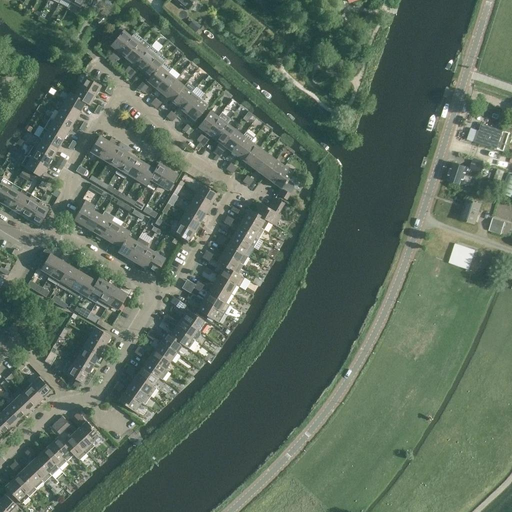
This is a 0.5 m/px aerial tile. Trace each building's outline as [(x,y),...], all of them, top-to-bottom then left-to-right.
[(176,0),(177,0),(176,1),(181,6),(182,5),(188,9),(190,7),(192,8),(198,1),(195,0),(176,0)] [(193,20),(187,26),(187,27),(189,29),(194,33),(200,26),(193,20)] [(109,37),(113,41),(110,45),(118,52),(131,37),(120,27),(109,37)] [(126,59),(142,39),(135,33),(131,37),(118,52),(115,55),(111,61),(114,64),(117,60),(118,60),(122,55),(126,59)] [(131,69),(134,65),(150,46),(142,39),(126,59),(130,62),(126,67),(126,68),(123,72),(126,74),(131,68),(131,69)] [(141,72),(158,52),(150,46),(134,65),(141,72)] [(141,72),(149,78),(163,62),(166,59),(158,52),(141,72)] [(146,81),(155,88),(167,72),(168,73),(171,69),(163,62),(149,78),(146,81)] [(175,79),(168,73),(167,72),(155,88),(163,94),(175,79)] [(80,86),(95,95),(101,86),(86,77),(80,86)] [(175,79),(163,94),(170,101),(183,86),(175,79)] [(115,86),(111,84),(106,92),(110,94),(115,86)] [(140,90),(143,93),(148,87),(144,84),(140,90)] [(85,102),(85,103),(89,105),(95,95),(80,86),(75,95),(74,96),(85,102)] [(183,86),(170,101),(178,108),(191,92),(183,86)] [(80,111),(85,103),(85,102),(74,96),(75,95),(70,92),(64,102),(80,111)] [(191,92),(178,108),(186,114),(199,99),(191,92)] [(199,99),(186,114),(195,121),(208,106),(199,99)] [(80,111),(64,102),(58,111),(74,121),(80,111)] [(197,127),(206,133),(218,117),(209,110),(197,127)] [(58,111),(53,120),(53,121),(68,130),(74,121),(58,111)] [(203,145),(210,136),(214,139),(226,123),(227,123),(230,119),(221,113),(218,117),(206,133),(204,136),(199,142),(203,145)] [(44,128),(63,139),(68,130),(53,121),(49,118),(44,128)] [(220,148),(222,145),(234,129),(227,123),(226,123),(214,139),(219,143),(213,152),(215,154),(220,148)] [(505,131),(480,123),(474,141),(499,149),(505,131)] [(185,132),(190,127),(187,124),(182,130),(185,132)] [(44,128),(38,137),(57,149),(63,139),(44,128)] [(242,135),(234,129),(222,145),(230,151),(242,135)] [(243,135),(242,135),(230,151),(239,158),(251,141),(254,138),(246,132),(243,135)] [(109,142),(105,140),(99,136),(89,151),(99,157),(109,142)] [(33,147),(52,158),(57,149),(38,137),(33,147)] [(108,163),(118,147),(113,145),(115,141),(111,138),(109,142),(99,157),(108,163)] [(239,158),(247,164),(259,147),(251,141),(239,158)] [(52,158),(33,147),(27,156),(46,167),(52,158)] [(118,147),(108,163),(117,168),(127,153),(118,147)] [(259,147),(247,164),(255,170),(267,154),(259,147)] [(127,153),(117,168),(118,168),(115,172),(124,178),(127,174),(136,158),(127,153)] [(276,160),(267,154),(255,170),(264,176),(276,160)] [(20,165),(25,168),(40,177),(46,167),(27,156),(26,155),(20,165)] [(483,168),(483,167),(483,166),(482,166),(484,160),(474,157),(472,164),(471,169),(453,163),(448,180),(463,185),(467,171),(481,175),(483,168)] [(136,179),(145,164),(136,158),(127,174),(136,179)] [(272,182),(284,166),(276,160),(264,176),(272,182)] [(158,184),(168,169),(158,163),(154,169),(149,178),(150,179),(147,183),(156,188),(158,184)] [(145,164),(136,179),(146,185),(147,183),(150,179),(149,178),(154,169),(145,164)] [(75,171),(82,176),(86,170),(79,166),(75,171)] [(293,184),(288,180),(293,173),(284,166),(272,182),(280,188),(279,190),(288,196),(290,193),(294,188),(293,184)] [(168,169),(158,184),(168,190),(177,175),(168,169)] [(28,179),(31,175),(23,170),(19,175),(27,180),(28,179)] [(511,194),(511,173),(510,173),(502,191),(511,194)] [(0,201),(1,203),(13,183),(0,175),(0,201)] [(46,191),(47,190),(49,186),(41,181),(38,187),(46,191)] [(1,203),(10,208),(22,189),(13,183),(1,203)] [(182,186),(178,184),(172,193),(176,196),(180,190),(182,186)] [(107,185),(105,189),(114,194),(117,191),(107,185)] [(195,194),(211,204),(217,194),(201,185),(195,194)] [(10,208),(20,214),(31,195),(22,189),(10,208)] [(279,190),(276,194),(286,200),(288,196),(279,190)] [(115,195),(124,200),(126,196),(117,191),(115,195)] [(172,193),(167,203),(171,205),(172,206),(178,197),(176,196),(172,193)] [(190,204),(205,213),(211,204),(195,194),(190,204)] [(20,214),(29,219),(40,200),(31,195),(20,214)] [(274,197),(271,203),(281,208),(284,203),(274,197)] [(39,225),(48,210),(50,206),(40,200),(29,219),(39,225)] [(144,205),(137,200),(136,202),(133,206),(141,210),(144,205)] [(481,205),(468,200),(462,219),(475,224),(481,205)] [(81,229),(83,225),(93,210),(95,207),(85,201),(73,220),(79,223),(77,226),(81,229)] [(165,214),(171,205),(167,203),(161,212),(165,214)] [(265,219),(268,222),(274,225),(280,216),(283,215),(281,208),(278,213),(268,208),(261,203),(255,212),(255,213),(265,219)] [(281,208),(271,203),(268,208),(278,213),(281,208)] [(184,213),(200,222),(205,213),(190,204),(184,213)] [(243,218),(263,230),(268,222),(265,219),(255,213),(255,212),(248,208),(243,218)] [(93,210),(83,225),(93,231),(102,216),(93,210)] [(102,216),(93,231),(97,234),(95,237),(100,240),(102,236),(113,217),(104,212),(103,214),(102,216)] [(179,222),(194,231),(200,222),(184,213),(179,222)] [(111,242),(120,226),(122,223),(113,217),(102,236),(111,242)] [(154,224),(160,227),(163,221),(157,218),(154,224)] [(238,226),(258,239),(263,230),(243,218),(238,226)] [(505,223),(493,219),(489,231),(501,235),(505,223)] [(194,231),(179,222),(172,233),(183,240),(184,238),(188,241),(194,231)] [(232,235),(250,245),(253,247),(258,239),(238,226),(237,227),(233,224),(231,229),(234,232),(232,235)] [(111,242),(120,247),(127,236),(128,237),(130,232),(120,226),(111,242)] [(217,238),(224,242),(227,244),(245,254),(250,245),(232,235),(230,240),(226,237),(225,238),(219,235),(217,238)] [(127,257),(136,242),(128,237),(127,236),(120,247),(117,251),(127,257)] [(136,242),(127,257),(136,262),(145,247),(146,247),(148,243),(139,237),(136,242)] [(222,252),(239,263),(245,254),(227,244),(222,252)] [(450,263),(470,270),(477,251),(456,244),(450,263)] [(145,268),(155,253),(146,247),(145,247),(136,262),(145,268)] [(42,260),(37,267),(50,275),(59,259),(51,255),(53,251),(49,249),(44,250),(39,259),(42,260)] [(242,265),(239,263),(222,252),(216,262),(223,266),(234,272),(234,271),(237,273),(242,265)] [(155,253),(145,268),(155,274),(165,259),(155,253)] [(59,259),(50,275),(47,279),(56,284),(68,265),(59,259)] [(68,265),(56,284),(66,290),(77,270),(68,265)] [(223,266),(218,274),(235,285),(239,287),(244,278),(241,276),(241,275),(237,273),(234,271),(234,272),(223,266)] [(77,270),(66,290),(75,296),(78,291),(87,276),(77,270)] [(230,293),(235,285),(218,274),(213,283),(230,293)] [(96,281),(87,276),(78,291),(87,297),(90,293),(89,293),(96,281)] [(89,293),(90,293),(98,298),(108,283),(98,277),(96,281),(89,293)] [(117,288),(108,283),(98,298),(96,302),(106,308),(108,304),(117,288)] [(208,292),(225,302),(230,293),(213,283),(208,292)] [(34,285),(32,289),(39,293),(41,289),(34,285)] [(121,310),(127,301),(124,300),(127,294),(117,288),(108,304),(118,310),(118,309),(121,310)] [(203,301),(224,313),(229,305),(225,302),(208,292),(203,301)] [(181,310),(184,305),(173,296),(169,301),(181,310)] [(67,305),(60,300),(57,304),(61,306),(65,308),(67,305)] [(224,313),(203,301),(197,310),(218,323),(224,313)] [(187,309),(181,318),(197,329),(197,330),(201,332),(207,323),(203,321),(204,321),(187,309)] [(192,338),(197,330),(197,329),(181,318),(178,322),(167,314),(164,318),(192,338)] [(182,344),(185,347),(185,346),(189,349),(194,340),(191,338),(192,338),(164,318),(161,322),(172,330),(170,334),(169,334),(182,344)] [(110,336),(95,326),(89,336),(105,345),(110,336)] [(177,352),(182,344),(169,334),(170,334),(166,332),(160,341),(177,352)] [(84,346),(99,355),(105,345),(89,336),(84,346)] [(154,349),(171,360),(177,352),(160,341),(154,349)] [(78,355),(93,364),(99,355),(84,346),(78,355)] [(148,357),(165,369),(171,360),(154,349),(148,357)] [(44,361),(51,365),(57,355),(54,353),(50,351),(44,361)] [(72,364),(88,373),(93,364),(78,355),(72,364)] [(165,369),(148,357),(142,366),(159,377),(162,379),(168,371),(165,369)] [(88,373),(72,364),(67,374),(76,379),(72,384),(77,387),(80,382),(82,383),(88,373)] [(142,366),(136,374),(153,386),(159,377),(142,366)] [(130,382),(150,396),(156,388),(153,386),(136,374),(130,382)] [(30,384),(43,398),(51,390),(39,377),(30,384)] [(150,396),(130,382),(125,391),(141,402),(144,405),(150,396)] [(22,392),(35,405),(43,398),(30,384),(22,392)] [(118,400),(138,414),(138,413),(135,411),(141,402),(125,391),(118,400)] [(15,399),(27,412),(35,405),(22,392),(15,399)] [(7,407),(19,420),(27,412),(15,399),(7,407)] [(19,420),(7,407),(0,412),(0,415),(11,427),(19,420)] [(79,421),(83,418),(77,412),(73,416),(79,421)] [(0,430),(3,435),(11,427),(0,415),(0,430)] [(57,421),(64,429),(69,424),(62,416),(57,421)] [(64,429),(57,421),(52,426),(59,434),(64,429)] [(86,421),(77,428),(92,443),(100,436),(86,421)] [(77,428),(70,435),(86,453),(94,446),(92,443),(77,428)] [(42,435),(47,441),(50,438),(45,433),(42,435)] [(47,441),(42,435),(39,438),(44,444),(47,441)] [(86,453),(70,435),(63,442),(74,454),(73,454),(78,460),(86,453)] [(66,461),(73,454),(74,454),(63,442),(58,436),(50,444),(66,461)] [(42,451),(59,468),(66,461),(50,444),(42,451)] [(27,450),(32,455),(35,452),(30,447),(27,450)] [(35,458),(51,475),(59,468),(42,451),(35,458)] [(51,475),(35,458),(27,465),(41,480),(43,482),(51,475)] [(17,469),(12,463),(9,466),(14,472),(17,469)] [(27,465),(20,472),(34,486),(41,480),(27,465)] [(12,479),(29,496),(36,489),(34,486),(20,472),(12,479)] [(29,496),(12,479),(4,486),(21,503),(29,496)] [(5,494),(0,498),(0,504),(8,511),(20,511),(22,510),(5,494)]
